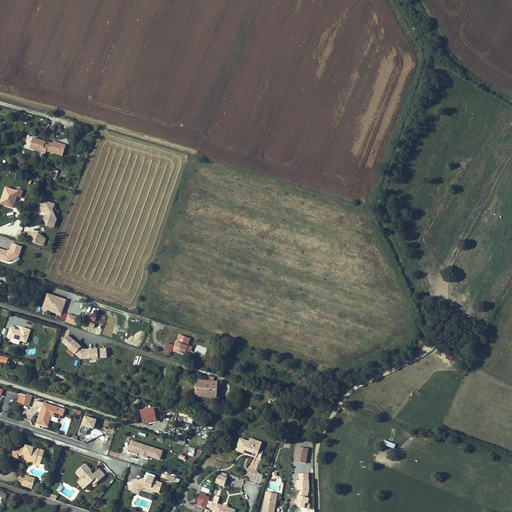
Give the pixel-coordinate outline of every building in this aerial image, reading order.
[(48,146),(44,144),(45,142),(41,141),(40,142),(36,141),(37,139),(33,138),(29,148),(46,153),(46,151),(48,146)] [(63,156),(66,146),(61,144),(61,146),(57,144),(57,143),(53,142),(53,144),(49,143),(48,146),(46,151),(63,156)] [(14,199),(16,196),(17,196),(21,198),(23,191),(16,189),(15,191),(5,187),(1,199),(5,200),(3,205),(11,207),(12,202),(15,201),(14,199)] [(56,219),(54,214),(56,209),(53,208),(55,204),(45,201),(45,202),(40,200),(37,210),(46,213),(48,214),(46,218),(44,219),(47,226),(55,222),(56,219)] [(37,238),(38,233),(30,233),(27,240),(43,246),(45,241),(37,238)] [(7,251),(0,249),(0,259),(8,262),(19,256),(22,247),(13,244),(11,250),(7,251)] [(66,300),(49,294),(44,308),(61,313),(64,307),(62,307),(63,303),(65,304),(66,300)] [(80,317),(69,313),(66,321),(78,325),(80,317)] [(26,343),(31,330),(22,327),(20,331),(14,329),(15,328),(11,326),(6,338),(11,340),(12,338),(13,338),(20,341),(26,343)] [(68,335),(62,342),(81,359),(107,358),(106,348),(85,349),(68,335)] [(184,355),(190,338),(180,335),(178,340),(175,347),(174,347),(173,351),(184,355)] [(166,343),(164,350),(171,352),(173,345),(166,343)] [(216,394),(217,382),(213,382),(207,381),(207,384),(199,383),(198,388),(196,388),(195,396),(206,397),(206,394),(216,394)] [(24,404),(23,405),(29,407),(33,395),(27,393),(25,397),(24,404)] [(63,415),(64,410),(44,403),(42,407),(43,408),(42,410),(41,410),(37,423),(47,427),(51,416),(59,418),(60,414),(63,415)] [(155,419),(153,408),(141,411),(144,423),(148,422),(148,423),(151,422),(150,420),(155,419)] [(175,423),(178,414),(172,412),(169,421),(175,423)] [(192,423),(194,417),(180,413),(178,419),(192,423)] [(79,432),(86,435),(89,428),(94,429),(97,420),(85,416),(81,427),(79,432)] [(259,450),(261,443),(254,440),(253,443),(249,442),(240,439),(236,450),(246,453),(247,450),(253,452),(252,455),(252,456),(260,459),(263,451),(259,450)] [(160,459),(162,451),(131,441),(129,449),(138,452),(141,453),(148,456),(160,459)] [(40,464),(44,451),(26,445),(25,447),(12,451),(15,460),(19,459),(18,457),(22,455),(23,453),(31,456),(31,458),(30,461),(40,464)] [(306,463),(308,449),(298,447),(296,462),(306,463)] [(256,470),(259,459),(251,457),(248,468),(256,470)] [(97,482),(105,476),(99,469),(94,474),(85,464),(77,471),(82,478),(79,480),(86,487),(92,482),(94,480),(97,482)] [(309,490),(308,473),(299,474),(299,480),(297,480),(298,490),(300,490),(301,493),(300,496),(298,495),(297,501),(299,501),(297,506),(304,508),(306,503),(308,503),(309,498),(307,498),(309,490)] [(224,486),(227,477),(226,477),(219,475),(218,474),(215,483),(224,486)] [(32,489),(35,478),(26,475),(25,479),(22,486),(32,489)] [(159,493),(162,483),(153,480),(154,479),(147,476),(147,478),(145,479),(137,480),(137,479),(132,480),(132,482),(133,489),(134,490),(139,489),(139,487),(145,486),(150,487),(153,491),(159,493)] [(86,487),(79,480),(77,482),(83,489),(86,487)] [(206,508),(210,498),(206,496),(200,494),(198,500),(199,501),(198,505),(206,508)] [(234,511),(235,510),(227,507),(226,507),(225,508),(224,508),(224,506),(223,506),(217,504),(219,498),(215,496),(211,509),(215,511),(214,511),(234,511)] [(273,511),(275,508),(273,507),(274,505),(275,505),(276,498),(265,496),(262,511),(273,511)]
